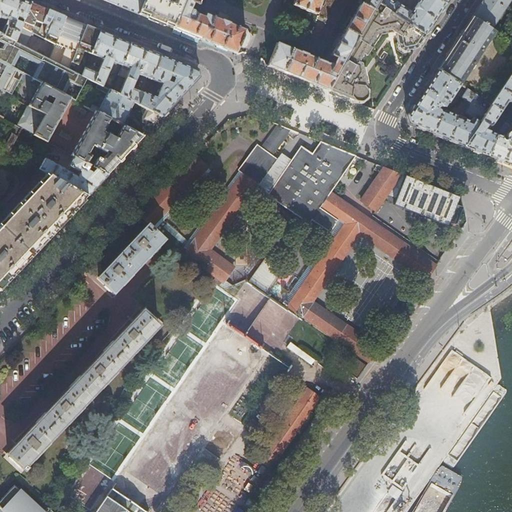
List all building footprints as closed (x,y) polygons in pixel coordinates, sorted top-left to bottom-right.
[(0,0),(0,15),(6,18),(0,30),(0,34),(14,41),(20,26),(30,3),(23,0),(0,0)] [(144,0),(116,0),(115,5),(125,9),(138,14),(144,0)] [(183,0),(144,0),(138,14),(154,20),(172,28),(183,0)] [(183,0),(172,28),(181,31),(205,41),(227,50),(235,53),(238,46),(242,48),(246,46),(248,40),(241,37),(244,30),(204,14),(202,17),(195,14),(189,10),(192,4),(197,6),(199,0),(183,0)] [(328,90),(375,4),(377,0),(363,0),(363,1),(361,0),(346,28),(345,28),(331,55),(335,58),(333,63),(325,63),(324,62),(276,43),(267,66),(277,70),(294,77),(313,85),(328,90)] [(294,0),(292,4),(316,14),(321,0),(294,0)] [(377,0),(375,4),(424,35),(433,20),(444,4),(438,0),(377,0)] [(511,0),(482,0),(471,17),(490,29),(504,8),(511,12),(511,0)] [(40,7),(30,3),(20,26),(37,35),(39,30),(32,27),(35,21),(42,23),(47,10),(40,7)] [(424,35),(375,4),(328,90),(349,99),(353,101),(360,101),(365,97),(365,91),(366,90),(360,63),(358,61),(362,54),(364,56),(374,40),(371,39),(374,34),(392,30),(397,49),(401,51),(415,48),(424,35)] [(65,17),(58,14),(47,10),(42,23),(39,30),(37,35),(54,43),(65,17)] [(74,21),(65,17),(54,43),(37,35),(20,26),(14,41),(68,69),(69,64),(86,25),(74,21)] [(511,43),(490,29),(471,17),(453,45),(436,69),(459,85),(461,86),(466,89),(490,105),(508,76),(511,70),(511,43)] [(92,28),(86,25),(69,64),(74,66),(75,64),(78,65),(83,51),(90,54),(100,31),(92,28)] [(115,37),(100,31),(90,54),(103,59),(97,73),(85,67),(82,76),(85,78),(101,86),(107,71),(113,73),(117,63),(120,65),(130,43),(115,37)] [(0,61),(17,70),(23,74),(30,77),(41,83),(71,99),(73,100),(85,78),(82,76),(68,69),(14,41),(0,34),(0,61)] [(142,48),(130,43),(120,65),(126,67),(125,69),(121,70),(118,76),(125,78),(118,95),(133,102),(139,105),(144,92),(132,86),(137,72),(150,78),(160,55),(142,48)] [(178,62),(160,55),(150,78),(162,83),(156,96),(144,92),(139,105),(146,109),(161,117),(177,100),(198,77),(197,70),(178,62)] [(0,89),(1,90),(2,90),(6,92),(12,95),(19,81),(13,78),(17,70),(0,61),(0,89)] [(459,85),(436,69),(406,116),(408,123),(419,128),(432,133),(445,111),(442,112),(440,109),(440,108),(442,108),(444,106),(446,107),(447,104),(459,85)] [(27,82),(30,77),(23,74),(20,79),(27,82)] [(511,78),(508,76),(490,105),(501,112),(511,96),(511,78)] [(146,88),(148,82),(142,80),(140,85),(146,88)] [(157,86),(148,82),(146,88),(154,92),(157,86)] [(47,143),(71,99),(41,83),(28,106),(42,113),(30,133),(47,143)] [(118,95),(101,86),(98,90),(106,94),(98,108),(91,104),(88,108),(95,112),(111,120),(120,125),(133,102),(118,95)] [(461,98),(466,89),(461,86),(456,95),(461,98)] [(463,146),(490,105),(466,89),(461,98),(468,102),(469,105),(465,111),(465,114),(471,118),(470,121),(445,111),(432,133),(449,140),(463,146)] [(491,127),(501,112),(490,105),(463,146),(475,150),(487,155),(494,138),(496,135),(486,130),(488,127),(491,127)] [(30,133),(42,113),(28,106),(18,126),(21,128),(30,133)] [(151,127),(161,117),(146,109),(139,121),(151,127)] [(110,135),(111,133),(108,132),(107,133),(104,132),(111,120),(95,112),(72,156),(73,156),(106,175),(113,167),(131,148),(142,137),(123,126),(117,138),(110,135)] [(18,126),(0,116),(0,153),(3,150),(9,153),(12,147),(21,128),(18,126)] [(184,246),(187,249),(184,253),(213,274),(223,282),(224,279),(233,267),(209,249),(258,184),(259,184),(278,159),(274,157),(275,155),(273,154),(290,129),(278,124),(261,148),(257,144),(239,170),(188,241),(165,220),(211,170),(194,155),(138,213),(149,224),(162,236),(167,231),(185,245),(184,246)] [(511,131),(511,132),(510,132),(508,133),(507,134),(506,136),(506,138),(500,136),(502,132),(499,130),(496,135),(494,138),(487,155),(495,159),(511,165),(511,131)] [(329,192),(355,156),(320,141),(313,153),(302,145),(267,195),(308,224),(311,220),(331,234),(289,296),(287,295),(282,302),(282,303),(281,304),(367,362),(378,347),(312,302),(358,234),(425,280),(435,265),(329,192)] [(25,154),(12,147),(9,153),(21,160),(25,154)] [(93,189),(106,175),(73,156),(67,166),(77,172),(75,176),(44,159),(38,169),(49,175),(87,195),(93,189)] [(511,167),(511,165),(495,159),(494,162),(510,169),(511,167)] [(360,201),(374,211),(398,178),(401,179),(401,182),(400,182),(421,191),(424,183),(384,167),(360,201)] [(87,195),(49,175),(0,226),(0,287),(33,252),(52,233),(74,209),(87,195)] [(451,194),(424,183),(421,191),(400,182),(401,182),(398,181),(395,190),(445,210),(451,194)] [(165,239),(162,236),(149,224),(97,279),(113,294),(165,239)] [(266,257),(249,282),(264,293),(282,268),(266,257)] [(124,287),(131,293),(152,271),(145,265),(124,287)] [(231,285),(224,279),(223,282),(213,274),(210,279),(223,288),(231,285)] [(381,319),(390,326),(409,300),(399,293),(381,319)] [(94,495),(103,483),(218,318),(205,309),(203,308),(201,306),(78,484),(94,495)] [(24,467),(25,469),(27,467),(25,465),(157,326),(142,312),(8,454),(23,468),(24,467)] [(257,460),(270,469),(319,398),(306,389),(269,442),(260,455),(257,460)] [(417,422),(390,464),(405,473),(410,465),(420,471),(430,455),(418,447),(429,430),(417,422)] [(262,438),(254,450),(260,455),(269,442),(262,438)] [(41,511),(14,485),(0,499),(0,507),(5,511),(41,511)] [(144,511),(112,489),(95,511),(144,511)]
